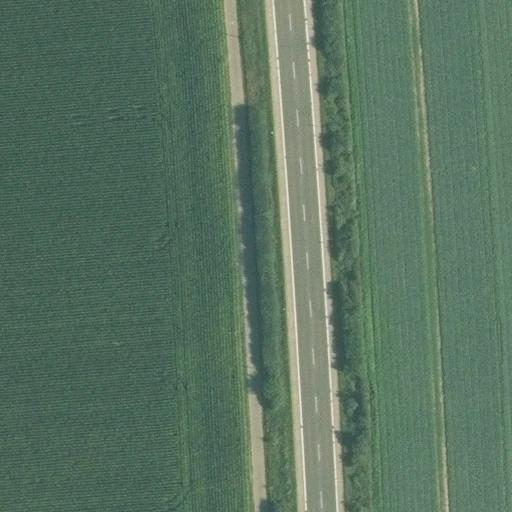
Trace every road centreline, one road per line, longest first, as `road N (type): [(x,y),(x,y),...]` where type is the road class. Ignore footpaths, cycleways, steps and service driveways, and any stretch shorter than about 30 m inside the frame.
road 1 (secondary): [(287,0),(320,511)]
road 2 (track): [(227,0),(260,511)]
